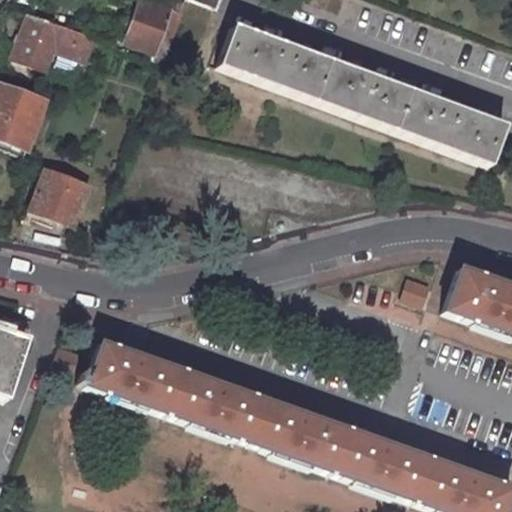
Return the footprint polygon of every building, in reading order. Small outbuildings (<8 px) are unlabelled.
[(168,12),(138,0),(135,0),(119,45),(151,57),(158,39),(168,12)] [(211,11),(215,0),(185,0),(185,1),(211,11)] [(162,62),(179,16),(168,12),(158,39),(151,57),(162,62)] [(25,18),(9,64),(24,69),(33,47),(50,53),(48,59),(75,68),(85,41),(25,18)] [(502,132),(231,31),(215,75),(486,175),(502,132)] [(39,108),(0,92),(0,148),(20,157),(39,108)] [(64,186),(39,178),(24,216),(69,232),(84,194),(70,189),(72,183),(66,181),(64,186)] [(434,291),(405,279),(396,302),(425,314),(434,291)] [(437,327),(511,351),(511,301),(509,301),(510,297),(492,292),(491,295),(453,282),(437,327)] [(23,337),(0,330),(0,398),(6,400),(23,337)] [(52,349),(48,370),(69,374),(73,353),(52,349)] [(73,404),(414,511),(499,511),(507,491),(471,480),(472,477),(459,473),(458,475),(387,453),(388,450),(374,446),(373,448),(304,427),(305,424),(289,419),(289,422),(221,400),(222,398),(207,393),(206,396),(135,373),(136,370),(122,366),(121,369),(89,358),(73,404)]
